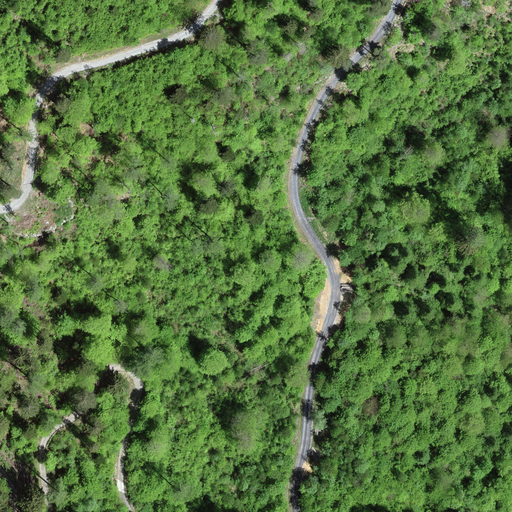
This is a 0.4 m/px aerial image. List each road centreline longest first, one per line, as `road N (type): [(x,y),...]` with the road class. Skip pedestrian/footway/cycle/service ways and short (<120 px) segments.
road 1 (track): [(397,0),(381,32),(320,98),(296,150),(292,190),(335,291),(313,359),(297,511)]
road 2 (track): [(128,511),(119,470),(139,386),(125,365),(107,371),(83,408),(42,440),(49,511)]
road 3 (track): [(217,0),(178,39),(51,77),(36,113),(29,180),(21,199),(0,207)]
